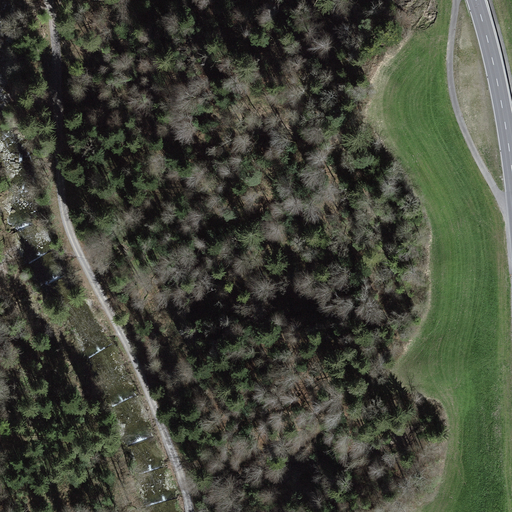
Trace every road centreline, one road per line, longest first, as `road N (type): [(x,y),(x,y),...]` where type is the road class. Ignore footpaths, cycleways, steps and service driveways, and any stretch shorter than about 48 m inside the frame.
road 1 (track): [(189,511),(139,374),(71,235),(40,0)]
road 2 (secondary): [(511,175),(490,32),(477,0)]
